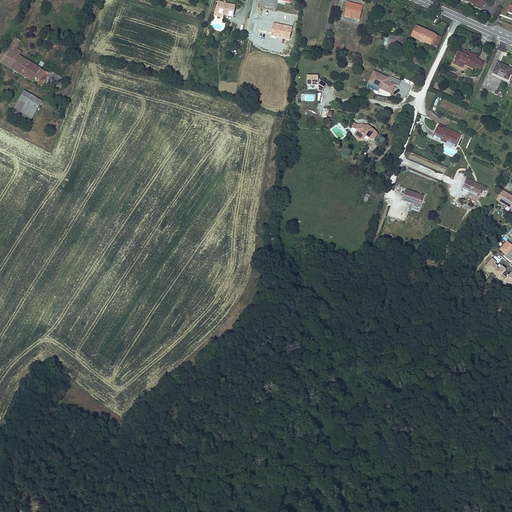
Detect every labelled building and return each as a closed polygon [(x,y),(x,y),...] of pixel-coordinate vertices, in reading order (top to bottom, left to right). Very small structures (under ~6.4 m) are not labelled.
[(486,0),(478,0),(476,6),(482,9),(486,0)] [(222,3),(218,13),(228,16),(237,19),(240,8),(222,3)] [(363,21),(366,9),(352,5),(348,17),(363,21)] [(273,36),(290,39),(292,27),(275,24),(273,36)] [(431,48),(432,47),(436,38),(417,28),(412,39),(431,48)] [(0,53),(0,61),(34,80),(41,68),(21,56),(23,52),(17,48),(21,40),(15,36),(9,47),(5,45),(0,53)] [(438,49),(442,40),(436,38),(432,47),(438,49)] [(404,41),(391,39),(389,47),(403,49),(404,41)] [(466,63),(478,68),(481,61),(478,60),(479,57),(468,52),(466,55),(464,54),(460,52),(454,65),(464,69),(465,65),(466,63)] [(486,64),(481,61),(478,68),(483,70),(486,64)] [(511,67),(501,62),(496,72),(511,80),(511,79),(511,67)] [(45,81),(50,73),(45,70),(41,68),(34,80),(43,85),(45,81)] [(45,70),(50,73),(45,81),(50,84),(51,82),(61,87),(63,82),(61,81),(63,78),(46,68),(45,70)] [(391,78),(374,71),(369,83),(382,89),(381,91),(393,96),(397,86),(399,87),(402,80),(392,76),(391,78)] [(319,77),(308,77),(308,88),(314,88),(314,86),(318,86),(318,90),(323,94),(328,85),(320,80),(319,77)] [(24,90),(10,114),(28,125),(42,100),(24,90)] [(350,123),(348,121),(345,125),(349,128),(349,130),(348,133),(353,136),(359,136),(358,136),(360,133),(363,135),(366,137),(369,136),(372,132),(367,130),(369,128),(361,123),(357,124),(357,122),(350,123)] [(442,142),(443,140),(456,145),(461,135),(446,129),(447,126),(440,123),(439,127),(438,126),(433,138),(442,142)] [(479,201),(485,187),(467,179),(462,190),(470,193),(468,197),(476,201),(476,200),(479,201)] [(427,195),(409,189),(405,200),(423,206),(427,195)] [(511,195),(503,190),(497,201),(511,210),(511,195)] [(511,264),(511,262),(511,245),(507,242),(499,250),(506,256),(504,258),(511,264)] [(502,266),(499,270),(497,268),(498,267),(495,264),(497,263),(492,259),(484,268),(491,274),(492,273),(498,279),(501,281),(504,282),(507,278),(503,274),(506,270),(502,266)]
